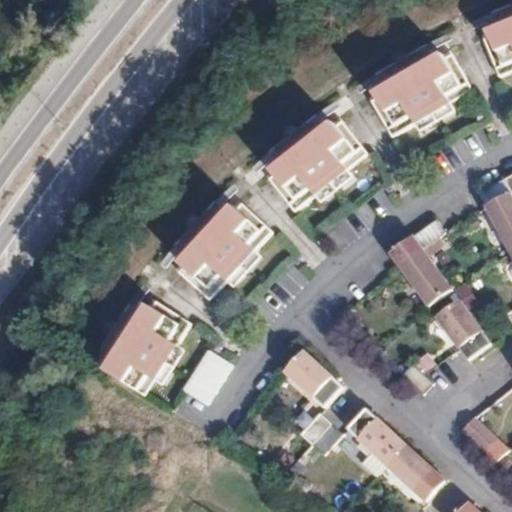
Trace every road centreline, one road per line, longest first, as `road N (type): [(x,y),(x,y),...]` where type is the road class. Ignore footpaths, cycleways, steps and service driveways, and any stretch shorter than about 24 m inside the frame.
road 1 (primary): [(0,251),(195,0)]
road 2 (primary): [(0,240),(182,0)]
road 3 (primary): [(139,0),(0,182)]
road 4 (primary): [(134,0),(0,175)]
road 5 (unknown): [(300,303),(249,373),(219,439)]
